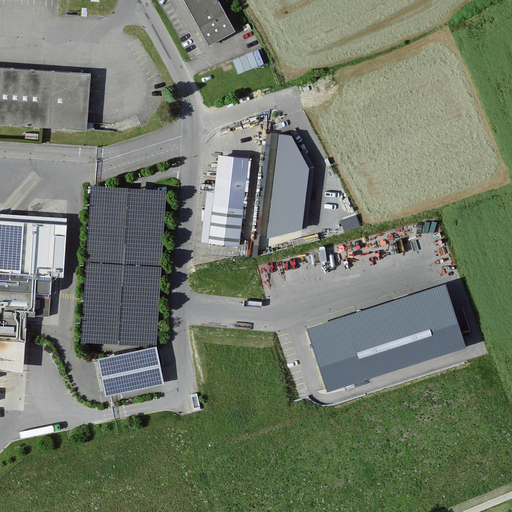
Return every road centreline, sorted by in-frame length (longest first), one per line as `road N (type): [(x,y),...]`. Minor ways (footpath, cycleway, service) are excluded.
road 1 (residential): [(138,0),(190,106),(178,274),(188,388),(172,402),(0,435)]
road 2 (unknown): [(73,161),(65,318)]
